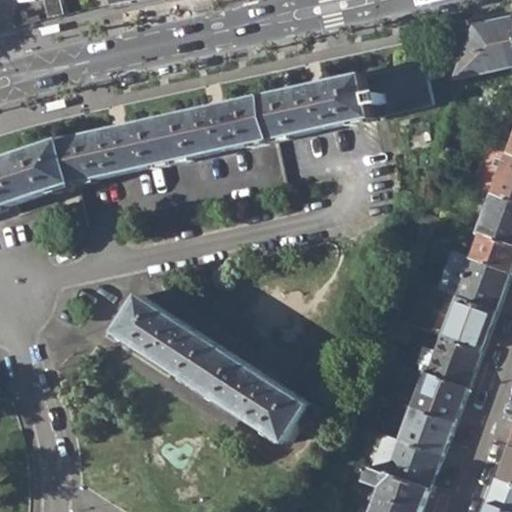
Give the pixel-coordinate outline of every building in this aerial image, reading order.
[(67,14),(64,0),(47,0),(51,17),(67,14)] [(511,18),(478,26),(461,78),(511,66),(511,18)] [(59,23),(39,28),(41,36),(61,31),(59,23)] [(0,164),(0,173),(11,205),(72,184),(377,120),(373,101),(445,86),(440,61),(69,141),(0,164)] [(45,113),(67,108),(65,100),(43,105),(45,113)] [(494,194),(511,200),(511,154),(510,154),(509,154),(494,194)] [(0,208),(11,205),(0,173),(0,208)] [(482,234),(511,244),(511,200),(494,194),(480,232),(482,234)] [(476,257),(511,271),(511,269),(511,244),(482,234),(474,257),(476,257)] [(461,298),(497,311),(511,271),(476,257),(461,298)] [(119,332),(291,443),(315,407),(142,296),(119,332)] [(446,337),(482,351),(497,311),(461,298),(446,337)] [(443,336),(428,373),(469,388),(482,351),(446,337),(443,336)] [(373,392),(389,398),(402,363),(387,357),(373,392)] [(413,407),(456,424),(469,388),(428,373),(426,372),(413,407)] [(401,440),(444,456),(456,424),(413,407),(401,440)] [(444,456),(401,440),(387,435),(374,467),(388,473),(431,490),(444,456)] [(511,445),(500,478),(511,482),(511,445)] [(334,509),(352,459),(342,455),(315,502),(334,509)] [(423,511),(431,490),(388,473),(374,467),(371,466),(366,479),(384,486),(374,511),(369,511),(368,511),(360,508),(358,511),(423,511)] [(511,511),(511,482),(500,478),(490,504),(511,511)]
